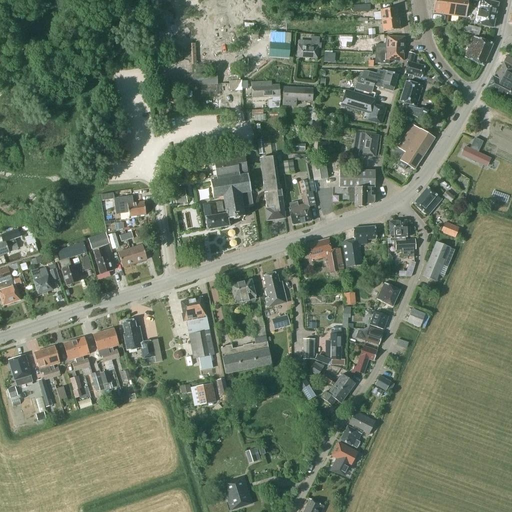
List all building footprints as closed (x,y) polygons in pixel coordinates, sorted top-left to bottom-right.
[(434,0),(432,13),(465,17),(466,16),(467,16),(468,10),(470,0),(469,0),(468,3),(468,2),(468,0),(434,0)] [(470,0),(470,2),(472,5),(472,8),(477,9),(496,14),(498,3),(483,0),(478,0),(479,1),(474,0),(470,0)] [(382,21),(398,18),(397,8),(380,10),(382,21)] [(468,10),(467,16),(470,16),(470,17),(471,14),(475,15),(475,17),(474,23),(493,28),(496,14),(477,9),(472,8),(471,9),(468,10)] [(400,29),(398,18),(382,21),(383,32),(400,29)] [(464,32),(478,36),(480,28),(468,25),(467,27),(465,26),(464,32)] [(317,59),(318,48),(321,48),(321,43),(319,43),(319,37),(311,36),(311,43),(298,42),(297,57),(317,59)] [(387,36),(386,48),(404,49),(404,37),(387,36)] [(483,66),(492,44),(473,36),(464,57),(483,66)] [(289,57),(290,41),(269,40),(268,55),(289,57)] [(353,52),(368,52),(369,40),(353,40),(353,52)] [(403,61),(404,49),(386,48),(384,48),(383,60),(403,61)] [(412,78),(414,79),(420,80),(425,66),(412,63),(414,54),(409,52),(408,58),(405,73),(413,75),(412,78)] [(492,76),(486,88),(511,100),(511,98),(511,58),(506,56),(503,62),(495,78),(494,77),(492,76)] [(383,88),(392,91),(394,87),(398,74),(382,70),(382,71),(378,69),(377,73),(368,71),(363,71),(361,78),(365,79),(364,84),(357,82),(354,89),(372,94),(374,86),(380,88),(380,87),(383,87),(383,88)] [(217,84),(217,74),(193,75),(193,85),(217,84)] [(439,85),(443,81),(439,77),(434,81),(439,85)] [(406,81),(400,102),(409,104),(413,106),(416,107),(422,86),(423,86),(424,82),(420,81),(415,79),(414,83),(412,83),(406,81)] [(241,91),(241,81),(228,81),(229,91),(241,91)] [(271,82),(251,83),(252,98),(271,97),(272,97),(272,100),(269,100),(270,109),(279,108),(280,100),(279,85),(271,85),(271,82)] [(283,87),(282,100),(282,106),(296,107),(296,100),(312,101),(313,89),(283,87)] [(380,124),(385,108),(373,104),(374,99),(345,90),(340,106),(364,113),(363,119),(380,124)] [(408,105),(405,114),(425,119),(427,110),(408,105)] [(414,169),(434,138),(412,125),(397,148),(405,153),(400,160),(414,169)] [(375,157),(378,136),(361,133),(358,156),(363,157),(363,155),(375,157)] [(465,147),(461,155),(483,165),(487,157),(477,153),(482,142),(475,138),(470,149),(465,147)] [(263,139),(257,140),(259,154),(265,153),(263,139)] [(332,143),(317,142),(317,153),(331,154),(332,143)] [(213,159),(216,179),(247,174),(244,153),(235,154),(235,155),(213,159)] [(292,161),(289,161),(288,156),(277,158),(279,175),(284,174),(294,173),(292,161)] [(279,185),(275,157),(259,159),(266,208),(264,208),(266,221),(285,218),(280,185),(279,185)] [(314,181),(328,178),(324,159),(310,161),(314,181)] [(364,205),(364,204),(371,204),(372,204),(373,203),(374,202),(374,201),(374,195),(375,194),(375,190),(374,189),(374,188),(375,171),(339,170),(339,187),(347,187),(347,196),(349,196),(349,202),(354,202),(354,207),(356,207),(359,208),(360,208),(363,207),(364,206),(364,205)] [(247,174),(216,179),(210,180),(213,198),(223,197),(225,212),(226,212),(227,219),(233,218),(233,220),(236,219),(239,219),(238,217),(244,216),(243,208),(253,206),(247,174)] [(297,202),(288,203),(289,207),(288,208),(292,225),(312,221),(309,209),(309,207),(315,205),(312,192),(310,180),(299,182),(302,193),(304,204),(300,205),(298,206),(297,202)] [(187,203),(184,188),(173,190),(175,205),(187,203)] [(426,215),(440,199),(427,188),(413,204),(426,215)] [(449,188),(442,196),(450,202),(457,194),(449,188)] [(144,202),(133,203),(132,196),(118,198),(120,214),(128,213),(129,217),(145,214),(144,202)] [(228,227),(227,219),(226,212),(225,212),(223,212),(222,202),(203,205),(207,230),(217,229),(228,227)] [(405,240),(405,238),(407,238),(407,236),(410,236),(409,228),(406,228),(406,221),(389,221),(390,239),(397,238),(397,240),(395,241),(395,250),(402,250),(402,257),(413,256),(413,249),(415,249),(415,239),(405,240)] [(459,228),(444,222),(440,232),(455,238),(459,228)] [(366,240),(376,239),(375,226),(353,228),(354,241),(342,242),(346,267),(362,265),(359,245),(366,243),(366,240)] [(30,237),(27,229),(19,232),(21,240),(30,237)] [(131,232),(125,233),(127,240),(133,238),(131,232)] [(106,233),(88,238),(91,249),(109,243),(106,233)] [(111,249),(119,247),(114,233),(107,235),(111,249)] [(121,242),(127,240),(125,233),(119,235),(121,242)] [(9,252),(18,248),(15,238),(5,242),(0,243),(0,255),(9,252)] [(330,273),(343,270),(339,248),(330,250),(328,239),(307,245),(311,261),(327,257),(330,273)] [(68,258),(77,256),(86,252),(83,242),(57,251),(63,269),(61,269),(66,285),(79,281),(74,265),(71,266),(68,258)] [(454,250),(449,248),(436,242),(422,276),(435,281),(439,274),(444,276),(454,250)] [(130,249),(134,263),(147,260),(142,245),(130,249)] [(100,275),(112,271),(110,264),(110,263),(108,256),(105,257),(102,248),(93,251),(96,260),(95,260),(100,275)] [(122,267),(134,263),(130,249),(117,253),(122,267)] [(42,263),(41,257),(30,260),(31,265),(42,263)] [(413,276),(413,264),(408,263),(408,272),(400,272),(400,276),(413,276)] [(12,280),(8,267),(0,270),(0,297),(3,306),(20,300),(15,286),(21,284),(19,277),(12,280)] [(38,295),(52,290),(48,276),(45,268),(38,270),(38,269),(31,271),(33,280),(33,281),(38,295)] [(49,271),(52,281),(59,279),(55,269),(49,271)] [(267,307),(286,303),(284,296),(281,282),(279,282),(276,272),(263,276),(267,289),(265,289),(267,298),(265,298),(267,307)] [(234,304),(256,299),(254,294),(255,294),(251,280),(230,285),(234,304)] [(392,307),(400,290),(384,283),(376,299),(392,307)] [(351,293),(344,294),(345,305),(352,305),(351,293)] [(198,319),(206,318),(202,297),(180,301),(182,313),(181,313),(183,322),(186,321),(189,335),(189,334),(194,358),(196,358),(198,357),(212,355),(214,354),(209,331),(200,333),(198,319)] [(425,314),(412,309),(406,322),(419,327),(420,325),(425,327),(430,314),(425,312),(425,314)] [(383,330),(388,316),(374,312),(369,325),(383,330)] [(287,315),(271,320),(274,331),(290,326),(287,315)] [(255,344),(238,348),(242,370),(271,364),(268,349),(266,342),(268,342),(262,316),(258,317),(261,331),(256,332),(258,338),(254,339),(255,344)] [(136,327),(134,319),(122,322),(124,333),(123,334),(127,351),(140,348),(143,359),(154,356),(151,341),(142,342),(139,327),(136,327)] [(382,335),(383,332),(369,327),(364,329),(359,329),(356,337),(379,345),(382,335)] [(103,332),(111,360),(119,358),(117,350),(112,351),(111,348),(118,345),(113,328),(103,332)] [(104,362),(111,360),(103,332),(93,335),(98,352),(99,357),(102,356),(104,362)] [(330,334),(330,341),(325,341),(325,360),(330,360),(330,365),(344,365),(344,359),(340,359),(340,334),(330,334)] [(73,341),(82,369),(90,366),(87,359),(83,360),(81,357),(89,354),(84,337),(73,341)] [(294,360),(306,361),(314,361),(314,339),(303,339),(302,345),(296,345),(295,356),(302,356),(302,359),(294,358),(294,359),(294,360)] [(408,342),(398,339),(396,344),(407,348),(408,342)] [(74,371),(82,369),(73,341),(63,344),(68,361),(76,358),(77,362),(72,363),(74,371)] [(225,374),(242,370),(238,348),(232,349),(231,345),(222,347),(220,347),(222,358),(225,374)] [(54,346),(44,349),(52,378),(60,375),(58,368),(53,369),(52,365),(59,363),(54,346)] [(354,374),(355,371),(363,374),(366,364),(365,364),(366,358),(373,361),(377,351),(364,347),(361,356),(360,356),(358,362),(356,367),(353,366),(350,373),(354,374)] [(45,380),(52,378),(44,349),(34,353),(40,374),(42,373),(45,380)] [(181,352),(178,351),(174,353),(173,356),(175,359),(178,359),(181,358),(182,355),(181,352)] [(16,387),(21,385),(22,389),(26,388),(25,384),(32,382),(30,375),(31,375),(25,355),(8,360),(14,380),(16,387)] [(317,376),(323,366),(314,362),(308,370),(317,376)] [(130,380),(127,370),(121,372),(124,382),(130,380)] [(103,390),(112,388),(111,383),(108,371),(99,373),(103,390)] [(103,390),(99,373),(98,372),(93,374),(91,374),(92,379),(96,392),(103,390)] [(334,384),(348,393),(355,383),(342,374),(334,384)] [(316,396),(303,375),(295,380),(308,401),(316,396)] [(340,403),(348,393),(322,375),(320,378),(333,386),(327,394),(325,392),(321,398),(332,406),(336,400),(340,403)] [(81,392),(77,376),(70,378),(74,393),(81,392)] [(385,391),(390,382),(381,377),(380,376),(379,376),(375,385),(385,391)] [(224,378),(216,380),(220,396),(228,395),(224,378)] [(194,406),(215,402),(211,384),(190,388),(194,406)] [(191,392),(189,385),(180,387),(181,394),(191,392)] [(10,397),(18,396),(16,387),(8,389),(10,397)] [(50,400),(46,387),(40,389),(44,402),(50,400)] [(59,400),(66,398),(62,387),(56,389),(59,400)] [(383,391),(378,388),(374,394),(380,397),(383,391)] [(91,406),(89,400),(77,404),(79,410),(91,406)] [(46,420),(43,412),(35,414),(37,422),(46,420)] [(340,440),(357,448),(360,442),(357,440),(361,434),(363,431),(369,434),(375,422),(355,412),(349,424),(352,426),(351,429),(347,426),(340,440)] [(357,452),(338,442),(331,455),(336,458),(330,471),(344,476),(349,465),(350,465),(357,452)] [(259,460),(255,448),(244,452),(248,464),(259,460)] [(236,507),(250,503),(242,479),(228,484),(224,485),(227,497),(230,496),(233,508),(235,507),(236,507)] [(320,511),(324,506),(309,499),(303,511),(320,511)]
